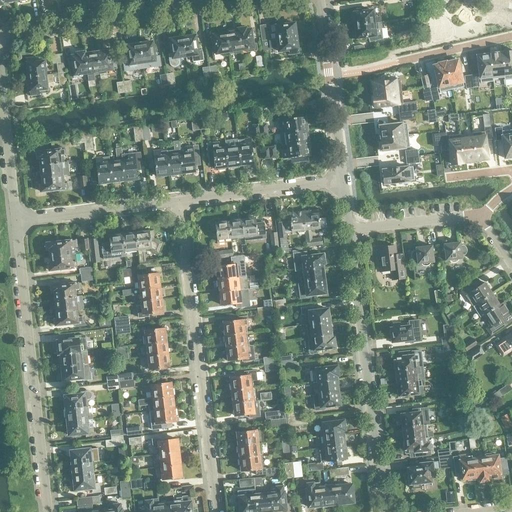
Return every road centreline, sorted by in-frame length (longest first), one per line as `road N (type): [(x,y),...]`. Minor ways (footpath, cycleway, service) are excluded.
road 1 (residential): [(214,511),(178,200)]
road 2 (residential): [(47,511),(13,219)]
road 3 (residential): [(381,511),(351,231)]
road 4 (residential): [(0,35),(226,0)]
road 5 (residential): [(343,178),(317,0)]
road 6 (residential): [(178,200),(343,178)]
road 7 (residential): [(13,219),(178,200)]
road 8 (residential): [(476,217),(351,231)]
